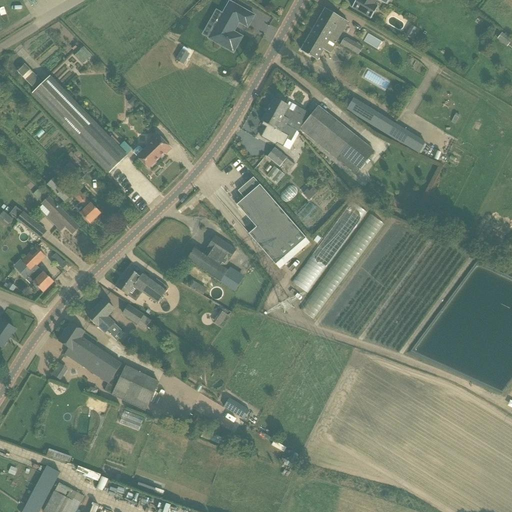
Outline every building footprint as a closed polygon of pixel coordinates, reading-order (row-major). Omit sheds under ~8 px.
[(371,19),(376,11),(378,8),(374,6),(376,2),(378,3),(380,0),(386,4),(388,0),(356,0),(352,8),(371,19)] [(242,37),(233,32),(238,23),(247,28),(254,15),(230,2),(208,39),(233,53),(242,37)] [(336,44),(348,22),(325,9),(313,30),(330,40),(336,44)] [(412,25),(405,34),(412,40),(420,30),(412,25)] [(318,61),(330,40),(313,30),(301,51),(318,61)] [(511,41),(509,39),(511,37),(505,33),(504,34),(502,33),(497,39),(507,47),(508,46),(511,48),(511,41)] [(340,45),(350,51),(354,43),(347,38),(343,40),(340,45)] [(76,53),(82,63),(92,56),(86,47),(76,53)] [(184,65),(190,54),(182,50),(176,61),(184,65)] [(33,89),(41,81),(24,65),(17,72),(33,89)] [(127,156),(54,81),(50,77),(32,94),(110,173),(127,156)] [(133,97),(129,101),(134,106),(138,102),(133,97)] [(360,170),(375,152),(318,106),(312,115),(297,107),(294,112),(288,109),(290,106),(274,98),(266,114),(287,126),(297,131),(298,132),(299,130),(336,159),(356,174),(359,170),(360,170)] [(295,140),(292,139),(297,131),(287,126),(266,114),(261,121),(263,122),(261,125),(266,128),(261,137),(276,146),(277,144),(289,151),(295,140)] [(456,114),(451,123),(455,125),(460,115),(456,114)] [(405,130),(395,124),(388,136),(398,142),(405,130)] [(166,155),(171,149),(157,135),(146,146),(147,147),(144,151),(140,147),(138,147),(133,151),(134,154),(137,157),(149,169),(165,154),(166,155)] [(281,165),(289,172),(294,165),(288,159),(275,148),(268,157),(280,167),(281,165)] [(84,176),(70,162),(63,170),(77,183),(84,176)] [(268,178),(277,184),(283,176),(274,170),(268,178)] [(55,177),(47,185),(65,202),(73,194),(55,177)] [(276,265),(306,239),(253,178),(238,191),(244,199),(237,205),(257,228),(249,234),(276,265)] [(90,224),(101,214),(79,191),(73,196),(80,203),(74,208),(90,224)] [(309,201),(314,197),(309,192),(308,191),(306,191),(303,194),(309,201)] [(46,194),(39,200),(52,213),(48,218),(61,231),(65,227),(73,234),(79,228),(46,194)] [(293,283),(307,293),(366,213),(352,203),(293,283)] [(10,214),(18,219),(22,211),(15,206),(10,214)] [(38,225),(23,213),(17,221),(32,233),(38,225)] [(384,224),(371,214),(299,309),(313,319),(384,224)] [(195,268),(236,291),(245,275),(231,267),(229,270),(225,267),(237,248),(216,235),(205,254),(195,248),(188,259),(197,265),(195,268)] [(31,271),(38,264),(45,257),(36,249),(22,262),(31,271)] [(43,293),(54,282),(39,267),(33,273),(26,280),(32,285),(34,283),(43,293)] [(158,304),(167,291),(142,274),(141,277),(129,268),(115,287),(128,296),(134,287),(139,291),(158,304)] [(193,281),(190,288),(204,294),(207,287),(193,281)] [(108,317),(114,310),(104,300),(88,317),(98,327),(105,334),(115,324),(108,317)] [(145,315),(128,305),(122,314),(138,325),(145,315)] [(221,311),(217,317),(226,323),(230,316),(226,314),(221,311)] [(0,347),(2,349),(15,330),(2,320),(2,321),(0,319),(0,347)] [(71,323),(58,342),(69,349),(64,354),(89,371),(108,384),(105,390),(112,395),(146,411),(149,403),(157,385),(159,382),(126,366),(125,367),(82,337),(85,332),(71,323)] [(62,380),(67,368),(60,364),(54,376),(62,380)] [(229,398),(223,408),(244,420),(249,411),(229,398)] [(70,463),(72,456),(49,449),(47,455),(70,463)] [(58,477),(60,473),(47,467),(25,508),(23,511),(36,511),(41,504),(43,505),(52,487),(50,485),(54,476),(58,477)] [(104,490),(108,478),(102,476),(97,488),(104,490)] [(137,488),(154,494),(154,493),(155,489),(139,483),(137,488)] [(43,511),(76,511),(84,496),(59,484),(56,491),(54,491),(43,511)]
